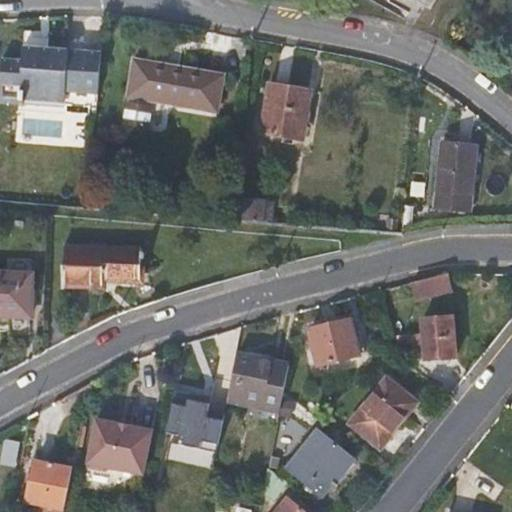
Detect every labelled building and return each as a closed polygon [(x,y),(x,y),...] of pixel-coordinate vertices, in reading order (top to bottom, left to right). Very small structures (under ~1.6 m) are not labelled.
[(63,93),(83,94),(84,83),(99,83),(101,56),(64,54),(66,42),(40,40),(41,34),(24,33),(22,61),(1,60),(0,73),(0,101),(17,103),(17,106),(23,106),(23,104),(62,107),(63,93)] [(148,102),(172,106),(175,71),(134,64),(129,98),(134,99),(132,107),(128,106),(124,127),(147,131),(151,110),(146,109),(148,102)] [(224,78),(175,71),(172,106),(219,114),(224,78)] [(82,95),(98,97),(99,83),(84,83),(83,94),(82,95)] [(297,140),(305,95),(268,87),(260,133),(297,140)] [(441,145),(436,188),(450,190),(448,208),(467,210),(474,148),(441,145)] [(434,207),(448,208),(450,190),(436,188),(434,207)] [(265,206),(236,203),(233,225),(263,228),(265,206)] [(272,206),(265,206),(263,228),(270,229),(272,206)] [(141,286),(142,254),(63,252),(61,291),(101,292),(101,285),(141,286)] [(29,278),(0,276),(0,317),(26,319),(29,278)] [(410,284),(414,300),(449,292),(445,276),(410,284)] [(454,358),(451,318),(423,320),(424,336),(425,351),(425,352),(426,360),(454,358)] [(358,355),(350,321),(308,331),(318,366),(358,355)] [(425,351),(424,336),(416,337),(417,353),(425,352),(425,351)] [(289,367),(237,356),(227,401),(279,412),(283,393),(289,367)] [(354,422),(371,436),(385,419),(398,428),(419,400),(388,377),(354,422)] [(182,445),(221,450),(225,418),(207,415),(210,392),(175,387),(170,429),(184,431),(182,445)] [(153,430),(97,419),(87,469),(107,473),(111,469),(144,475),(153,430)] [(399,429),(398,428),(385,419),(371,436),(370,438),(384,449),(399,429)] [(351,460),(317,434),(288,471),(320,498),(351,460)] [(27,505),(62,511),(63,511),(72,471),(35,463),(27,505)] [(268,469),(263,493),(279,506),(293,489),(268,469)] [(229,498),(208,494),(206,504),(227,508),(229,498)] [(301,511),(288,501),(278,511),(301,511)]
